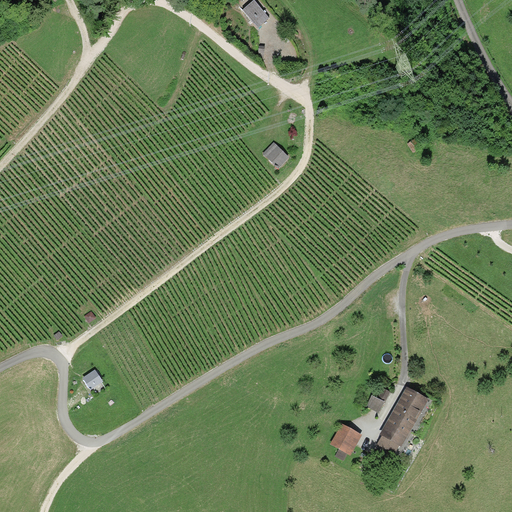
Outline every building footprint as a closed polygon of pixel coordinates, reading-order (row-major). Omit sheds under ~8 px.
[(253,4),(243,13),(257,28),(267,19),(253,4)] [(273,145),(264,154),(279,169),(288,159),(273,145)] [(95,376),(84,383),(91,395),(102,388),(95,376)] [(410,389),(383,436),(384,437),(400,446),(402,447),(429,400),(410,389)] [(378,402),(383,405),(390,393),(384,390),(378,402)] [(372,399),(368,407),(379,413),(383,405),(378,402),(372,399)] [(345,425),(334,442),(351,453),(361,435),(345,425)] [(395,454),(400,446),(384,437),(380,445),(395,454)] [(362,465),(360,470),(368,474),(371,469),(362,465)]
